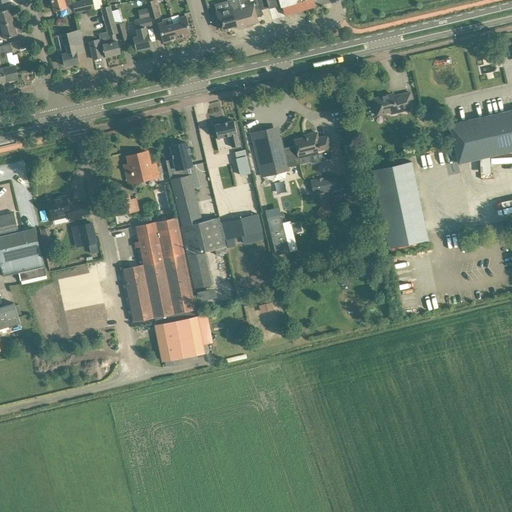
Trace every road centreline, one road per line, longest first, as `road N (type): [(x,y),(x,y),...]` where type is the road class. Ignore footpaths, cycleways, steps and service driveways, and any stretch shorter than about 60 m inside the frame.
road 1 (primary): [(381,35),(62,109)]
road 2 (primary): [(72,120),(384,49)]
road 3 (residential): [(53,89),(182,58),(207,42)]
road 4 (residential): [(207,42),(228,47),(331,25),(337,0)]
road 5 (primary): [(511,4),(381,35)]
road 6 (primary): [(384,49),(511,19)]
